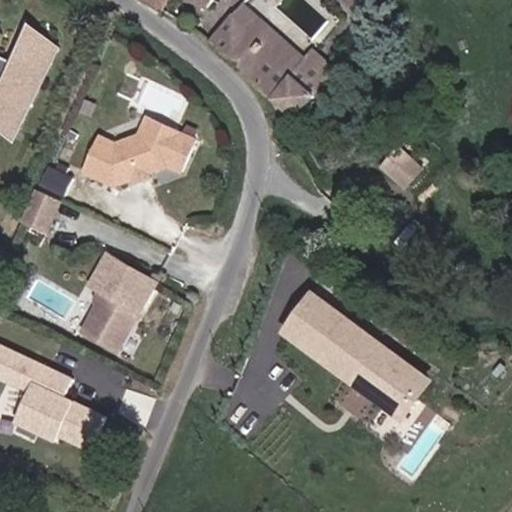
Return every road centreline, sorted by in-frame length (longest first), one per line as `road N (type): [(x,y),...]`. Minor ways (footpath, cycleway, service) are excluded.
road 1 (unclassified): [(122,0),(231,83),(250,113),(260,171),(133,511)]
road 2 (track): [(260,171),(448,334),(499,336),(511,325)]
